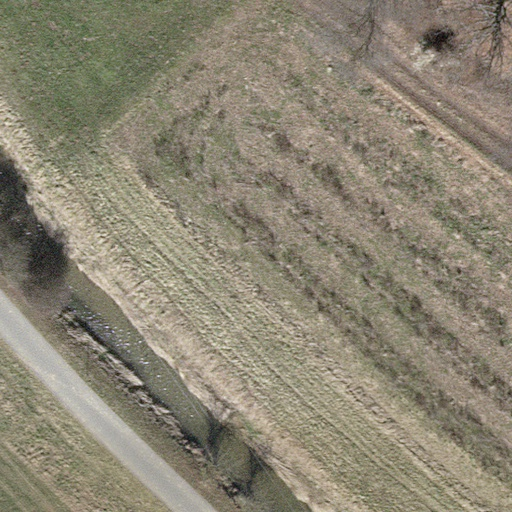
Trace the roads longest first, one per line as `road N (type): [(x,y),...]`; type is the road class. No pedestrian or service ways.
road 1 (track): [(422,511),(370,471),(78,186)]
road 2 (track): [(511,158),(307,0)]
